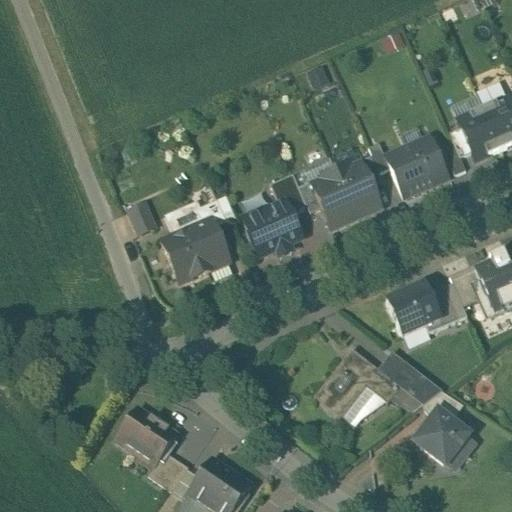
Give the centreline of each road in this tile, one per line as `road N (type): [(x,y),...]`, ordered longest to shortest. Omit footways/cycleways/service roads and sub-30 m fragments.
road 1 (residential): [(157,354),(511,200)]
road 2 (unclassified): [(16,0),(157,354)]
road 3 (residential): [(157,354),(270,455),(354,511)]
road 4 (residential): [(0,361),(157,354)]
